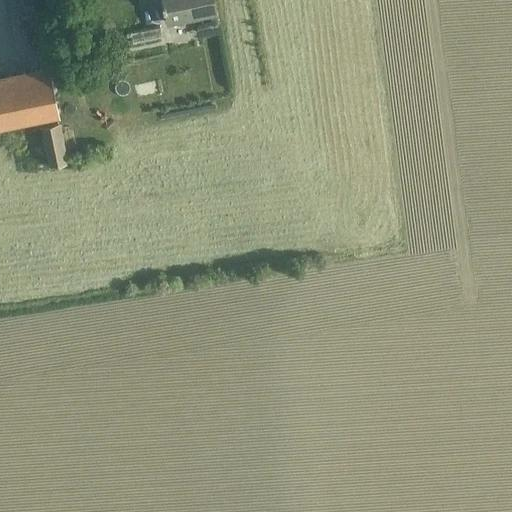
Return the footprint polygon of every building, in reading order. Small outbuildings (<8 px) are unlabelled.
[(161,0),(166,22),(194,16),(197,29),(218,25),(213,0),(161,0)] [(131,52),(92,59),(101,110),(140,103),(131,52)] [(47,66),(0,75),(0,126),(57,115),(47,66)] [(40,127),(48,165),(66,161),(58,123),(40,127)] [(67,166),(2,180),(0,180),(0,205),(72,190),(67,166)]
